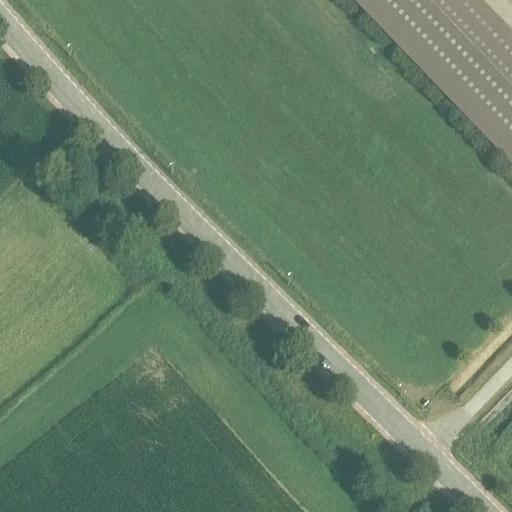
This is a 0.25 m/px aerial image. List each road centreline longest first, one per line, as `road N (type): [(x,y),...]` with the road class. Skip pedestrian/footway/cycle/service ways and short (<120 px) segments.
road 1 (tertiary): [(417,453),(0,23)]
road 2 (unclassified): [(417,453),(511,361)]
